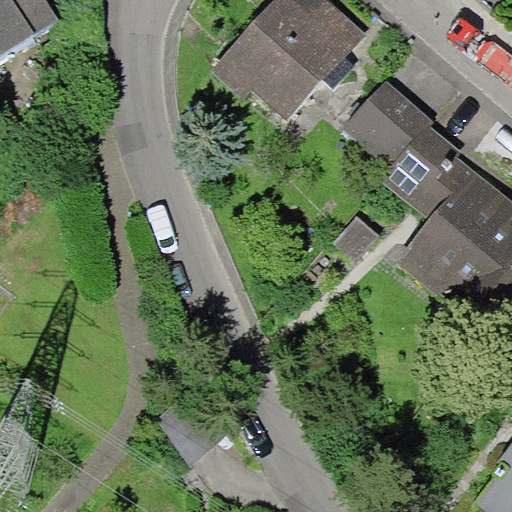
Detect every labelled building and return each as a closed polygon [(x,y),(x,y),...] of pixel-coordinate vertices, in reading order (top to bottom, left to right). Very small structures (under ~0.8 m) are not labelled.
[(45,0),(0,0),(0,81),(69,38),(45,0)] [(364,33),(326,0),(273,0),(215,66),(282,125),(364,33)] [(436,140),(386,97),(345,144),(395,187),(436,140)] [(511,220),(482,191),(399,275),(496,370),(511,354),(511,220)] [(511,511),(511,466),(477,511),(476,511),(511,511)]
